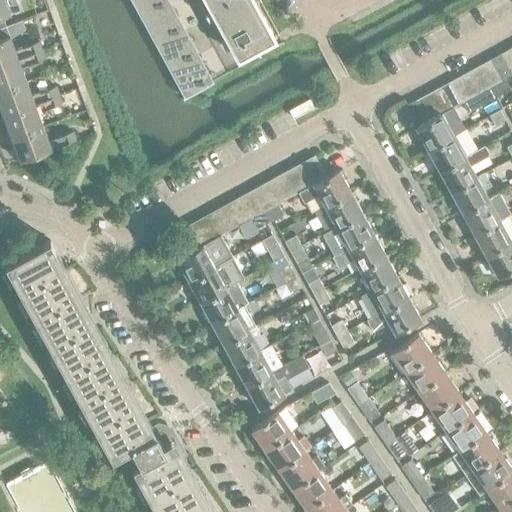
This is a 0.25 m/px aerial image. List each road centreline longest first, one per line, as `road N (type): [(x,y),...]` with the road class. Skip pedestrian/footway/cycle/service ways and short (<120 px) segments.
road 1 (residential): [(268,511),(94,250)]
road 2 (residential): [(94,250),(358,108)]
road 3 (residential): [(479,321),(431,249),(358,108)]
road 4 (residential): [(358,108),(511,22)]
